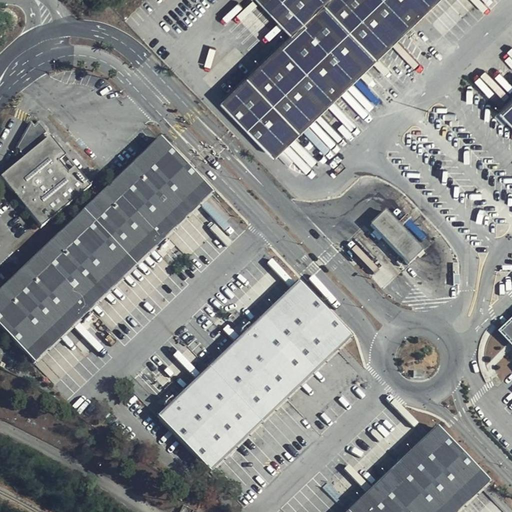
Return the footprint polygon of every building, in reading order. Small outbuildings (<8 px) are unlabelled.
[(267,0),(297,31),(327,2),(324,0),(267,0)] [(378,56),(435,0),(329,0),(327,2),(378,56)] [(225,100),(276,154),(282,148),(378,56),(327,2),(297,31),(225,100)] [(511,123),(511,99),(500,111),(511,123)] [(90,185),(74,167),(67,172),(58,161),(65,156),(49,137),(0,176),(0,179),(40,227),(90,185)] [(72,224),(124,279),(157,248),(170,235),(214,193),(163,138),(72,224)] [(67,172),(74,167),(65,156),(58,161),(67,172)] [(423,251),(385,211),(371,224),(409,264),(423,251)] [(72,224),(0,292),(0,323),(37,362),(81,320),(93,308),(124,279),(72,224)] [(170,235),(157,248),(166,257),(179,246),(170,235)] [(262,424),(338,350),(351,337),(299,284),(292,290),(256,325),(243,337),(210,370),(262,424)] [(102,317),(93,308),(81,320),(90,329),(102,317)] [(243,337),(256,325),(247,316),(235,328),(243,337)] [(511,320),(500,332),(511,344),(511,320)] [(212,472),(262,424),(210,370),(179,399),(167,411),(160,418),(212,472)] [(167,411),(179,399),(170,390),(158,402),(167,411)] [(458,511),(482,490),(489,483),(437,428),(424,441),(349,511),(458,511)]
